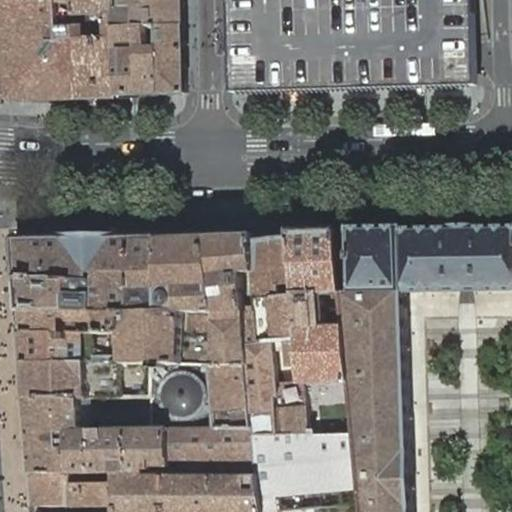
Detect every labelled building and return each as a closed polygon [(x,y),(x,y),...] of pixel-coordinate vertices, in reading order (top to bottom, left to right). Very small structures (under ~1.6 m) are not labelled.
[(75,2),(75,0),(4,0),(11,98),(79,97),(78,87),(77,62),(76,40),(76,27),(75,14),(75,2)] [(101,16),(100,0),(75,0),(75,2),(75,14),(98,13),(101,16)] [(100,0),(101,16),(106,20),(107,39),(97,40),(100,96),(120,95),(119,39),(118,29),(117,0),(100,0)] [(185,0),(117,0),(118,29),(162,27),(163,94),(188,93),(187,59),(186,26),(185,5),(185,0)] [(244,0),(228,0),(228,7),(225,52),(238,51),(245,51),(245,7),(244,0)] [(244,0),(245,7),(245,51),(246,83),(319,81),(319,91),(357,89),(377,89),(401,89),(400,78),(443,78),(472,77),(471,61),(469,0),(244,0)] [(102,28),(101,16),(98,13),(75,14),(76,27),(88,27),(88,40),(97,40),(97,28),(102,28)] [(106,20),(101,16),(102,28),(97,28),(97,40),(107,39),(106,20)] [(100,96),(97,40),(88,40),(88,27),(76,27),(76,40),(77,62),(78,87),(79,97),(100,96)] [(119,39),(120,95),(131,95),(141,95),(163,94),(162,27),(118,29),(119,39)] [(443,88),(443,78),(400,78),(401,89),(377,89),(378,98),(443,88)] [(414,511),(408,293),(511,291),(511,225),(342,230),(345,261),(356,260),(356,281),(347,282),(362,436),(368,511),(414,511)] [(315,436),(362,436),(347,282),(345,261),(342,230),(326,230),(297,231),(315,436)] [(128,363),(27,362),(30,399),(86,399),(87,431),(174,429),(174,461),(156,461),(156,475),(171,476),(263,474),(264,511),(368,511),(362,436),(315,436),(297,231),(255,232),(265,341),(275,341),(281,418),(258,419),(251,361),(128,363)] [(186,234),(163,235),(162,312),(126,312),(127,334),(128,363),(251,361),(258,419),(281,418),(275,341),(265,341),(255,232),(232,233),(209,233),(186,234)] [(104,281),(102,311),(126,312),(162,312),(163,235),(83,236),(22,237),(19,243),(20,259),(22,278),(24,278),(104,281)] [(25,293),(26,309),(102,311),(104,281),(24,278),(25,293)] [(102,311),(26,309),(26,319),(27,328),(27,332),(25,334),(102,334),(127,334),(126,312),(102,311)] [(102,334),(25,334),(26,349),(27,362),(128,363),(127,334),(102,334)] [(32,418),(36,473),(119,473),(134,473),(134,475),(156,475),(156,461),(174,461),(174,429),(87,431),(86,399),(30,399),(32,418)] [(36,473),(38,507),(120,508),(121,508),(119,473),(36,473)] [(121,508),(120,508),(120,511),(170,511),(171,476),(156,475),(134,475),(134,473),(119,473),(121,508)] [(264,511),(263,474),(171,476),(170,511),(264,511)]
